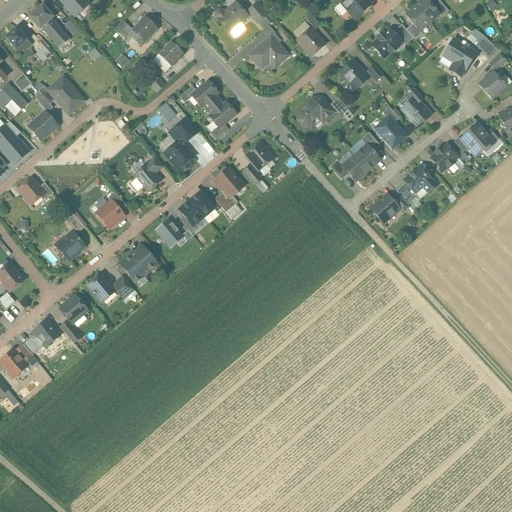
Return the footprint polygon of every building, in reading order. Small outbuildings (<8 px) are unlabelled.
[(89,5),(85,0),(60,0),(75,17),(89,5)] [(369,4),(364,0),(338,0),(353,17),(361,11),(364,11),(368,7),(369,4)] [(433,7),(426,0),(423,0),(416,7),(429,23),(439,15),(433,7)] [(439,1),(433,7),(439,15),(442,18),(449,12),(439,1)] [(236,3),(224,13),(222,11),(219,11),(216,13),(216,17),(230,33),(247,17),(236,3)] [(257,4),(247,12),(257,23),(260,21),(265,17),(267,15),(257,4)] [(43,5),(29,17),(40,30),(42,28),(52,19),(53,18),(43,5)] [(429,23),(416,7),(406,16),(413,24),(420,32),(420,31),(429,23)] [(321,26),(310,14),(305,18),(316,30),(321,26)] [(271,24),(265,17),(260,21),(267,28),(269,26),(271,24)] [(157,29),(146,18),(132,31),(144,43),(157,29)] [(58,26),(52,19),(42,28),(60,48),(70,40),(58,26)] [(124,21),(115,29),(120,35),(128,27),(124,21)] [(70,22),(65,27),(72,35),(77,31),(70,22)] [(420,32),(413,24),(406,30),(416,41),(423,34),(420,31),(420,32)] [(267,28),(255,38),(261,45),(271,36),(272,37),(275,34),(269,26),(267,28)] [(28,40),(17,28),(5,38),(16,50),(28,40)] [(325,45),(311,29),(297,41),(311,57),(325,45)] [(390,30),(371,44),(384,59),(402,43),(390,30)] [(272,37),(271,36),(261,45),(249,56),(261,70),(273,60),(274,61),(275,60),(279,65),(289,57),(272,37)] [(497,50),(484,37),(476,46),(488,58),(497,50)] [(476,54),(454,40),(443,56),(454,63),(449,70),(461,78),(476,54)] [(171,42),(159,55),(162,58),(159,62),(167,70),(171,67),(184,54),(171,42)] [(44,47),(35,55),(43,63),(52,55),(44,47)] [(95,48),(90,52),(95,59),(100,54),(95,48)] [(115,62),(122,68),(129,60),(122,53),(115,62)] [(500,56),(490,65),(495,71),(505,62),(500,56)] [(47,62),(53,68),(58,64),(52,58),(47,62)] [(357,66),(353,62),(340,74),(352,88),(357,83),(363,84),(368,79),(362,72),(362,70),(359,67),(357,66)] [(374,66),(368,72),(376,81),(382,76),(374,66)] [(493,73),(479,85),(492,100),(506,88),(493,73)] [(23,75),(14,83),(22,92),(31,84),(23,75)] [(159,80),(151,87),(157,94),(165,86),(159,80)] [(67,82),(58,90),(54,86),(48,91),(47,91),(55,100),(69,116),(85,102),(67,82)] [(196,92),(193,95),(194,96),(198,101),(198,103),(202,108),(203,107),(207,111),(220,100),(216,96),(218,94),(208,82),(196,92)] [(27,103),(8,84),(0,91),(0,101),(14,116),(27,103)] [(48,91),(44,86),(38,92),(43,97),(50,105),(55,100),(47,91),(48,91)] [(424,99),(412,86),(405,92),(412,100),(415,98),(420,103),(424,99)] [(192,87),(180,97),(185,103),(194,96),(193,95),(196,92),(192,87)] [(50,105),(43,97),(37,101),(48,113),(53,109),(50,105)] [(349,110),(338,98),(330,105),(340,118),(349,110)] [(412,100),(409,103),(410,104),(403,111),(410,118),(408,120),(415,127),(422,121),(423,123),(431,116),(420,103),(415,98),(412,100)] [(321,99),(317,99),(313,103),(311,101),(299,112),(301,114),(300,116),(299,120),(303,125),(308,125),(309,124),(312,126),(322,117),(325,120),(333,113),(321,99)] [(220,100),(207,111),(211,116),(209,117),(213,121),(216,122),(220,127),(221,128),(224,125),(236,115),(225,103),(224,105),(220,100)] [(399,119),(389,108),(382,113),(387,119),(389,117),(394,123),(399,119)] [(511,109),(499,117),(501,122),(501,125),(502,128),(505,129),(507,134),(511,131),(511,109)] [(169,112),(164,117),(169,123),(174,118),(169,112)] [(45,113),(30,126),(35,132),(35,135),(41,141),(57,127),(45,113)] [(394,123),(389,117),(387,119),(379,125),(383,130),(378,134),(392,150),(407,137),(394,123)] [(179,118),(165,129),(169,134),(183,122),(179,118)] [(199,132),(187,119),(183,122),(169,134),(177,143),(180,141),(183,145),(199,132)] [(31,151),(17,136),(21,132),(9,120),(0,127),(0,152),(14,167),(31,151)] [(221,128),(220,127),(211,134),(216,140),(228,130),(224,125),(221,128)] [(485,134),(478,125),(471,130),(470,129),(466,133),(467,134),(460,140),(468,149),(475,157),(492,142),(493,142),(485,134)] [(499,140),(490,130),(485,134),(493,142),(492,142),(494,144),(499,140)] [(381,147),(369,133),(361,140),(366,146),(367,146),(373,153),(381,147)] [(468,149),(460,140),(459,138),(454,142),(455,144),(463,153),(468,149)] [(183,145),(180,141),(177,143),(164,154),(179,171),(180,169),(181,171),(185,171),(187,168),(188,165),(187,164),(194,158),(183,145)] [(463,153),(455,144),(449,149),(458,159),(457,159),(461,163),(467,157),(463,153)] [(273,159),(260,145),(246,156),(259,171),(273,159)] [(366,146),(355,156),(368,171),(380,161),(373,153),(367,146),(366,146)] [(449,149),(446,146),(441,150),(440,149),(435,153),(436,155),(431,159),(442,172),(447,167),(448,169),(454,164),(453,163),(457,159),(458,159),(449,149)] [(368,171),(355,156),(343,167),(342,167),(349,174),(356,182),(368,171)] [(155,158),(147,165),(154,174),(163,167),(155,158)] [(343,167),(338,161),(330,167),(342,181),(349,174),(342,167),(343,167)] [(154,174),(147,165),(134,175),(137,179),(131,184),(138,192),(144,187),(148,192),(149,192),(153,192),(155,190),(155,187),(161,182),(154,174)] [(261,180),(250,166),(243,172),(255,186),(261,181),(261,180)] [(420,167),(404,181),(406,183),(415,194),(423,187),(428,194),(437,186),(420,167)] [(227,169),(225,168),(221,171),(221,174),(222,175),(215,181),(224,192),(230,198),(232,196),(244,187),(229,169),(228,170),(227,169)] [(32,179),(18,191),(31,206),(42,197),(45,194),(39,188),(32,179)] [(268,189),(261,181),(255,186),(262,193),(268,189)] [(54,194),(45,183),(39,188),(45,194),(42,197),(45,201),(54,194)] [(415,194),(406,183),(396,192),(401,197),(408,205),(415,199),(413,196),(415,194)] [(126,206),(115,192),(108,198),(111,202),(112,201),(120,211),(126,206)] [(206,198),(201,192),(190,201),(203,217),(214,209),(206,198)] [(230,198),(224,192),(214,199),(222,208),(226,213),(235,206),(238,203),(232,196),(230,198)] [(214,199),(210,195),(206,198),(214,209),(217,212),(222,208),(214,199)] [(387,196),(371,210),(383,224),(400,210),(397,206),(394,204),(387,196)] [(401,197),(394,204),(397,206),(398,205),(405,212),(410,207),(408,205),(401,197)] [(120,211),(112,201),(111,202),(96,214),(109,229),(124,216),(120,211)] [(203,217),(190,201),(179,210),(184,216),(193,226),(203,217)] [(235,206),(226,213),(232,220),(241,213),(235,206)] [(72,213),(68,217),(67,217),(65,219),(68,223),(76,217),(72,213)] [(193,226),(184,216),(180,220),(188,230),(191,234),(196,230),(193,226)] [(85,228),(76,217),(68,223),(77,234),(85,228)] [(182,236),(169,220),(155,231),(170,249),(183,239),(184,238),(182,236)] [(191,234),(188,230),(182,236),(184,238),(183,239),(186,242),(193,237),(191,234)] [(73,233),(62,242),(60,242),(57,244),(57,247),(59,250),(61,250),(69,260),(76,255),(76,254),(85,246),(73,233)] [(142,247),(134,253),(132,251),(125,257),(127,259),(120,265),(135,283),(157,265),(142,247)] [(23,281),(5,259),(0,263),(0,272),(0,273),(0,272),(0,279),(10,292),(23,281)] [(105,281),(101,276),(87,287),(100,302),(102,303),(116,291),(110,283),(105,283),(105,281)] [(133,290),(123,278),(115,285),(125,297),(133,290)] [(15,302),(7,293),(0,299),(0,302),(1,304),(6,310),(15,302)] [(81,304),(76,297),(60,310),(72,324),(88,311),(88,308),(84,304),(81,304)] [(54,329),(47,321),(33,332),(39,340),(32,345),(38,352),(44,346),(46,348),(60,336),(54,329)] [(79,336),(67,322),(61,328),(68,337),(72,341),(79,336)] [(61,328),(59,325),(54,329),(60,336),(63,340),(68,337),(61,328)] [(23,345),(15,352),(24,363),(32,356),(23,345)] [(15,352),(13,351),(0,361),(0,362),(12,377),(26,366),(24,363),(15,352)] [(0,397),(9,390),(0,379),(0,397)]
